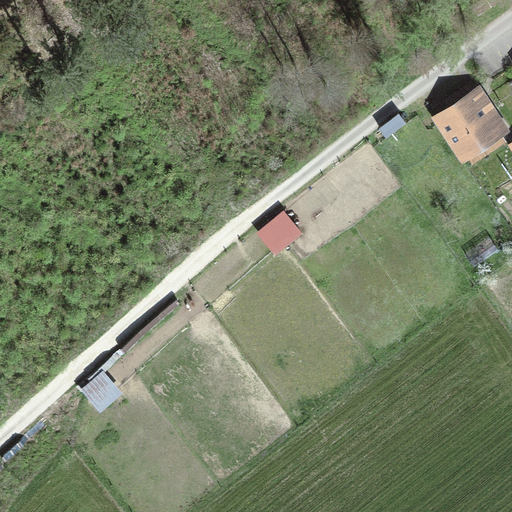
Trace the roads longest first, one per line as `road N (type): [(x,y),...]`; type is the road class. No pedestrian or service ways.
road 1 (track): [(0,430),(374,116)]
road 2 (residential): [(374,116),(511,15)]
